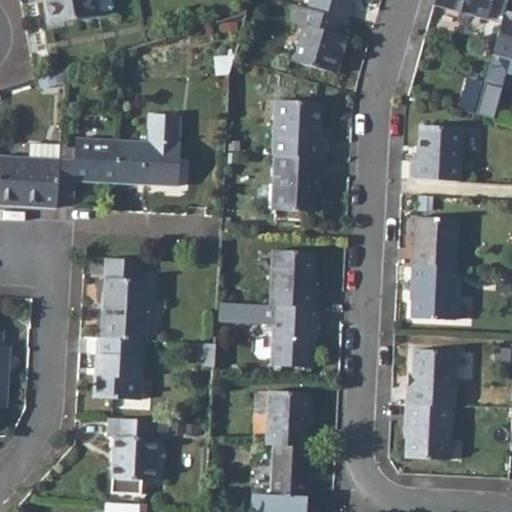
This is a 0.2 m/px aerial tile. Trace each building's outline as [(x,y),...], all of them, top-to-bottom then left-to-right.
[(46,0),(51,24),(97,15),(97,12),(109,10),(111,7),(109,0),(46,0)] [(295,56),(340,68),(345,44),(343,43),(347,30),(343,29),(347,15),(308,4),(295,0),(292,15),(305,19),(295,56)] [(309,0),(308,4),(347,15),(350,0),(309,0)] [(489,0),(440,0),(486,13),(489,0)] [(492,49),(511,53),(511,7),(504,5),(492,49)] [(277,151),(327,154),(328,136),(322,135),(323,97),(278,94),(275,151),(277,151)] [(116,183),(177,186),(179,144),(177,143),(178,115),(147,114),(145,142),(118,141),(116,183)] [(412,175),(462,178),(464,126),(423,122),(421,156),(414,155),(412,175)] [(57,160),(56,196),(72,198),(73,181),(116,183),(118,141),(74,139),(73,160),(57,160)] [(327,154),(277,151),(274,205),(317,208),(318,171),(326,171),(327,154)] [(0,204),(55,207),(56,196),(57,160),(0,156),(0,204)] [(414,261),(456,263),(458,217),(416,215),(414,261)] [(319,289),(317,289),(313,289),(314,277),(315,250),(273,247),(270,302),(274,302),(318,305),(319,289)] [(106,260),(102,340),(143,342),(146,342),(149,280),(141,280),(142,261),(106,260)] [(410,315),(453,317),(456,263),(414,261),(413,261),(410,315)] [(318,305),(274,302),(269,363),(311,367),(313,338),(308,338),(310,322),(317,322),(318,305)] [(316,339),(317,322),(310,322),(308,338),(313,338),(316,339)] [(0,404),(7,405),(10,346),(2,344),(3,330),(0,329),(0,404)] [(96,398),(134,399),(135,380),(142,380),(143,342),(102,340),(98,340),(96,398)] [(200,344),(199,366),(214,367),(215,345),(200,344)] [(413,346),(412,371),(411,383),(407,383),(404,382),(403,400),(449,403),(454,403),(457,349),(413,346)] [(271,445),(308,447),(310,428),(307,428),(309,394),(267,391),(264,444),(271,445)] [(446,458),(449,403),(403,400),(402,420),(406,420),(405,455),(446,458)] [(115,437),(113,481),(112,495),(141,496),(142,482),(156,482),(158,439),(155,439),(156,422),(119,420),(118,437),(115,437)] [(308,447),(271,445),(268,496),(306,499),(308,447)] [(108,500),(107,511),(154,511),(155,502),(108,500)]
